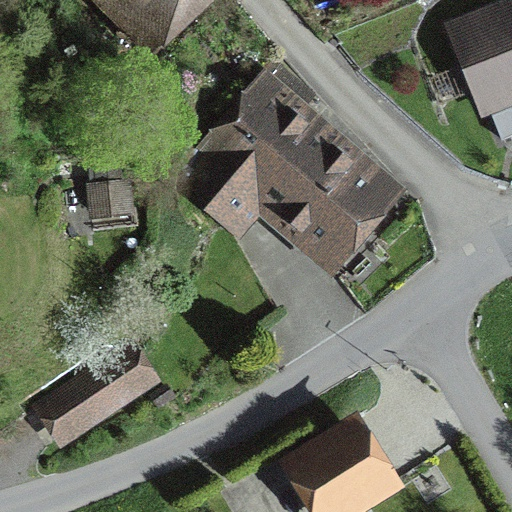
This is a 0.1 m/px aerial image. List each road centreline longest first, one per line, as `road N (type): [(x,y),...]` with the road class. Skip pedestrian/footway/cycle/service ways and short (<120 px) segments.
road 1 (residential): [(409,307),(216,437),(16,511)]
road 2 (residential): [(497,248),(263,0)]
road 3 (residential): [(409,307),(511,483)]
